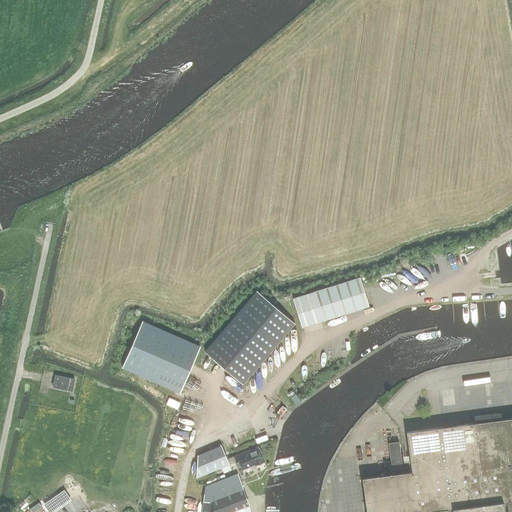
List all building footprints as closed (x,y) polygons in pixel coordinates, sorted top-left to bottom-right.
[(302,328),(369,307),(360,278),(293,299),(302,328)] [(243,385),(295,324),(257,291),(205,352),(243,385)] [(180,393),(200,347),(142,322),(122,368),(180,393)] [(488,371),(461,376),(464,391),(491,385),(488,371)] [(72,392),(75,379),(55,375),(52,388),(72,392)] [(511,511),(511,418),(407,432),(412,472),(362,479),(366,511),(503,511),(502,502),(506,502),(507,511),(511,511)] [(257,441),(269,438),(267,430),(255,433),(257,441)] [(391,464),(402,463),(399,442),(388,443),(391,464)] [(196,478),(229,465),(221,445),(197,455),(196,478)] [(265,461),(258,447),(231,458),(232,460),(234,459),(239,471),(254,464),(255,465),(265,461)] [(250,511),(249,506),(249,505),(238,474),(205,486),(201,511),(250,511)] [(52,501),(57,509),(70,500),(64,492),(52,501)]
